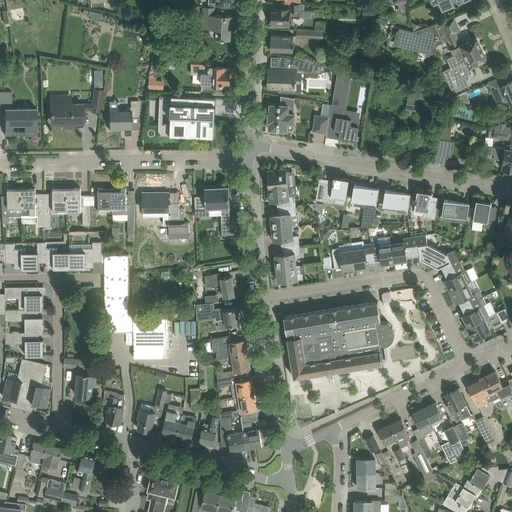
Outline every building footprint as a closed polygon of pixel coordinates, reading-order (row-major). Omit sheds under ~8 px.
[(457,4),(462,1),(463,3),(469,0),(468,0),(430,0),(433,5),(439,3),(443,11),(454,6),(453,3),(454,2),(457,4)] [(398,2),(397,10),(406,11),(406,6),(405,6),(406,2),(398,2)] [(294,17),(300,17),(300,3),(290,3),(290,9),(275,8),(275,11),(272,11),(272,24),(282,25),(282,26),(289,27),(289,24),(293,25),(294,17)] [(215,14),(215,7),(203,6),(203,21),(211,22),(210,28),(222,29),(222,39),(231,39),(232,15),(215,14)] [(102,13),(88,10),(84,9),(83,13),(88,14),(87,16),(90,16),(90,19),(100,22),(102,13)] [(393,44),(405,48),(429,53),(430,48),(448,40),(455,55),(448,58),(447,58),(451,67),(444,70),(443,71),(453,93),(468,86),(471,85),(471,84),(469,79),(470,79),(474,77),(474,76),(474,75),(475,74),(471,66),(478,63),(476,60),(485,56),(477,38),(461,45),(457,35),(456,36),(454,32),(460,30),(454,18),(445,22),(442,23),(441,21),(425,27),(414,31),(413,31),(409,30),(400,28),(399,30),(396,32),(393,44)] [(414,31),(425,27),(411,21),(414,31)] [(297,37),(323,38),(323,31),(297,30),(297,37)] [(271,50),(281,50),(293,51),(293,46),(294,46),(294,44),(293,44),(294,35),(271,34),(271,50)] [(294,92),(295,69),(315,70),(315,68),(322,69),(322,65),(285,56),(281,56),(281,69),(274,69),(274,74),(270,73),(269,87),(280,87),(279,91),(282,91),(282,93),(291,93),(291,91),(294,92)] [(211,84),(213,84),(223,84),(223,83),(229,83),(230,67),(214,67),(214,59),(204,59),(192,58),(191,65),(192,65),(191,74),(203,74),(202,83),(211,83),(211,84)] [(338,70),(329,124),(335,124),(334,134),(339,134),(339,137),(348,138),(356,140),(357,137),(360,119),(359,119),(343,117),(344,111),(344,109),(346,109),(351,80),(349,80),(346,79),(347,72),(338,69),(338,70)] [(505,75),(492,80),(488,82),(495,101),(508,96),(511,103),(511,101),(511,80),(508,82),(505,75)] [(71,100),(51,100),(51,103),(51,104),(51,114),(53,114),(53,122),(63,122),(63,126),(74,126),(74,120),(82,120),(82,126),(83,126),(83,109),(92,109),(92,110),(99,112),(100,112),(102,102),(104,90),(95,88),(93,103),(83,103),(71,104),(71,100)] [(406,109),(409,109),(414,110),(416,111),(418,99),(420,91),(420,90),(410,88),(406,107),(406,109)] [(37,134),(37,119),(37,108),(12,108),(12,91),(0,91),(0,106),(5,106),(5,135),(13,135),(13,120),(24,120),(24,134),(37,134)] [(160,95),(159,112),(170,112),(170,117),(185,117),(184,137),(214,139),(215,119),(215,104),(216,98),(171,96),(160,95)] [(295,97),(282,95),(281,104),(270,104),(270,112),(269,112),(268,121),(269,121),(269,129),(287,130),(287,122),(294,122),(295,97)] [(127,107),(127,110),(117,111),(116,107),(109,108),(108,108),(108,120),(109,120),(110,130),(110,129),(122,129),(122,124),(125,124),(125,126),(131,126),(131,129),(132,129),(131,117),(139,117),(139,107),(139,100),(130,101),(130,107),(127,107)] [(316,114),(313,130),(326,132),(327,132),(330,117),(329,117),(316,114)] [(443,119),(441,138),(450,139),(453,121),(443,119)] [(511,122),(495,121),(494,129),(495,129),(511,130),(511,122)] [(495,129),(494,129),(489,128),(488,136),(508,139),(507,144),(511,144),(511,130),(495,129)] [(451,141),(440,139),(437,154),(449,156),(451,141)] [(511,149),(505,148),(486,145),(485,151),(496,153),(495,158),(503,159),(502,168),(511,169),(511,149)] [(267,174),(269,188),(288,186),(286,168),(270,170),(272,170),(272,173),(267,174)] [(333,183),(326,182),(323,200),(334,202),(334,205),(337,208),(344,209),(346,198),(349,178),(334,176),(333,183)] [(320,181),(320,178),(316,199),(323,200),(326,182),(320,181)] [(354,184),(352,199),(355,199),(354,205),(364,206),(363,216),(361,226),(373,226),(375,218),(377,203),(379,192),(379,191),(380,188),(373,187),(354,184)] [(223,234),(222,222),(231,222),(229,185),(205,186),(206,195),(195,196),(196,216),(196,212),(207,212),(207,208),(221,208),(222,234),(223,234)] [(289,196),(288,186),(269,188),(269,189),(267,189),(268,196),(270,196),(270,201),(277,201),(278,207),(296,205),(295,195),(289,196)] [(67,188),(67,211),(82,210),(83,224),(90,224),(89,204),(84,204),(84,196),(81,196),(81,187),(67,188)] [(128,209),(128,223),(127,233),(134,234),(135,224),(136,213),(135,203),(127,203),(126,187),(122,187),(122,188),(112,188),(112,209),(126,209),(128,209)] [(2,197),(3,223),(9,222),(9,216),(21,215),(21,188),(8,188),(8,196),(2,197)] [(36,188),(21,188),(21,215),(36,215),(36,210),(38,210),(38,225),(44,225),(44,197),(36,197),(36,188)] [(44,197),(44,225),(51,225),(51,214),(58,214),(58,210),(67,210),(67,211),(67,188),(53,188),(53,195),(45,195),(45,193),(44,193),(44,197)] [(95,204),(89,204),(90,224),(97,224),(96,210),(99,210),(99,209),(112,209),(112,188),(98,188),(98,195),(94,195),(95,204)] [(386,189),(383,204),(379,203),(378,209),(385,210),(385,204),(397,206),(396,211),(408,213),(411,196),(411,193),(404,192),(386,189)] [(424,217),(435,219),(439,197),(438,197),(438,200),(431,199),(432,192),(418,189),(414,210),(424,211),(424,217)] [(161,191),(143,191),(143,201),(144,209),(154,209),(166,209),(166,217),(163,217),(163,224),(169,224),(169,233),(189,232),(188,223),(185,223),(185,218),(185,208),(180,208),(180,203),(168,203),(168,191),(161,191)] [(455,221),(467,223),(469,206),(470,203),(463,202),(445,199),(442,213),(456,216),(455,221)] [(477,199),(473,219),(483,221),(483,226),(494,228),(498,206),(497,206),(497,210),(490,208),(491,201),(477,199)] [(317,210),(317,212),(323,213),(324,203),(316,202),(316,203),(317,210)] [(272,226),(272,228),(292,225),(291,216),(297,215),(296,205),(278,207),(278,214),(271,214),(272,220),(270,221),(271,227),(272,226)] [(281,240),(282,246),(300,245),(299,235),(293,235),(292,225),(272,228),(272,229),(271,229),(272,235),(273,235),(274,241),(281,240)] [(327,237),(330,234),(329,229),(321,230),(321,238),(327,237)] [(423,259),(430,262),(437,248),(427,243),(426,234),(417,236),(411,237),(413,255),(420,254),(420,256),(423,258),(423,259)] [(407,256),(413,255),(411,237),(404,238),(404,241),(392,243),(395,262),(403,260),(403,259),(406,259),(406,260),(408,260),(407,256)] [(46,268),(70,267),(70,251),(57,252),(57,248),(46,248),(46,241),(37,241),(38,252),(39,262),(46,262),(46,268)] [(93,241),(93,243),(93,247),(82,248),(82,251),(70,251),(70,267),(94,267),(94,261),(102,261),(102,241),(93,241)] [(6,243),(6,248),(6,261),(6,262),(14,262),(14,268),(39,268),(38,262),(38,252),(26,252),(26,248),(15,249),(15,242),(6,242),(6,243)] [(379,242),(371,243),(375,261),(381,260),(382,264),(383,263),(383,262),(386,262),(386,263),(395,262),(392,243),(379,245),(379,242)] [(352,249),(355,268),(364,266),(364,265),(366,265),(367,266),(368,266),(368,262),(375,261),(371,243),(364,244),(365,247),(352,249)] [(300,246),(300,245),(282,246),(282,253),(275,254),(276,260),(274,260),(275,266),(276,266),(276,267),(296,265),(295,255),(301,254),(300,251),(300,246)] [(492,255),(494,247),(485,251),(485,254),(492,255)] [(355,268),(352,249),(340,251),(340,248),(332,249),(335,267),(342,266),(342,270),(344,269),(344,268),(347,268),(347,269),(355,268)] [(442,265),(445,271),(461,263),(455,249),(447,253),(437,248),(430,262),(436,266),(437,265),(440,266),(442,265)] [(105,254),(105,330),(134,330),(134,331),(134,337),(134,357),(169,357),(169,356),(169,322),(169,313),(169,312),(135,312),(133,312),(130,312),(130,254),(105,254)] [(325,269),(332,268),(330,256),(323,257),(325,269)] [(446,283),(450,291),(472,280),(466,268),(464,269),(461,263),(445,271),(448,277),(444,279),(445,281),(446,280),(447,283),(446,283)] [(281,281),(297,279),(303,279),(303,273),(306,273),(305,264),(296,265),(276,267),(278,279),(281,279),(281,281)] [(473,278),(478,276),(473,265),(468,268),(473,278)] [(224,297),(225,297),(235,295),(232,275),(222,277),(221,272),(205,275),(207,286),(222,284),(224,297)] [(472,280),(450,291),(454,298),(455,298),(456,300),(455,301),(456,302),(459,301),(462,307),(483,297),(480,290),(473,293),(468,282),(472,280)] [(5,297),(19,297),(25,297),(26,309),(39,309),(43,309),(43,293),(39,293),(39,286),(5,286),(5,292),(5,297)] [(206,297),(205,289),(197,289),(198,301),(206,300),(206,302),(210,302),(209,297),(206,297)] [(389,291),(385,292),(383,293),(382,295),(383,301),(391,299),(389,291)] [(467,326),(485,318),(489,316),(490,315),(484,304),(486,303),(483,297),(462,307),(465,313),(462,314),(463,316),(464,316),(465,318),(464,318),(468,326),(467,326)] [(290,336),(288,337),(294,377),(367,365),(383,362),(382,359),(388,358),(385,344),(386,344),(387,343),(391,341),(394,337),(395,333),(394,328),(392,324),(388,322),(383,321),(381,321),(378,300),(284,316),(287,332),(290,332),(290,336)] [(206,302),(196,303),(197,313),(210,311),(209,310),(212,309),(211,303),(214,302),(208,302),(206,302)] [(210,311),(197,313),(197,320),(198,320),(198,319),(216,316),(216,320),(218,320),(225,319),(227,328),(227,325),(231,324),(232,325),(240,324),(237,307),(224,309),(224,307),(215,309),(212,309),(209,310),(210,311)] [(497,312),(502,323),(511,318),(505,308),(497,312)] [(26,309),(6,309),(6,313),(6,320),(26,320),(26,331),(26,332),(39,332),(43,332),(43,316),(39,316),(39,309),(26,309)] [(491,331),(488,325),(485,318),(467,326),(473,337),(474,338),(476,337),(477,338),(480,344),(486,341),(483,335),(491,331)] [(39,339),(39,332),(26,332),(26,331),(6,332),(6,343),(26,343),(26,355),(44,355),(43,339),(39,339)] [(234,335),(225,336),(226,342),(223,342),(220,346),(221,349),(217,350),(218,358),(247,353),(245,339),(236,340),(234,335)] [(69,353),(69,357),(65,357),(64,366),(80,367),(79,372),(78,372),(76,394),(91,395),(93,383),(96,383),(97,373),(87,372),(88,368),(89,359),(73,357),(74,353),(69,353)] [(246,369),(247,375),(250,374),(249,368),(250,368),(247,353),(218,358),(218,365),(226,364),(226,360),(233,359),(235,369),(217,372),(218,379),(241,375),(241,370),(246,369)] [(18,379),(8,376),(3,396),(18,400),(19,396),(26,398),(35,360),(23,357),(18,379)] [(32,403),(37,404),(47,406),(51,387),(42,384),(47,363),(35,360),(26,398),(33,399),(33,401),(32,403)] [(496,370),(480,378),(484,385),(486,384),(493,400),(500,397),(501,399),(510,395),(511,398),(511,386),(508,379),(501,382),(496,370)] [(247,375),(241,375),(218,379),(218,387),(231,384),(233,397),(254,393),(251,379),(250,374),(247,375)] [(479,407),(489,402),(493,400),(486,384),(484,385),(480,378),(468,384),(471,391),(469,392),(472,399),(475,398),(479,407)] [(151,431),(154,418),(161,418),(165,402),(167,392),(167,390),(159,388),(155,405),(142,402),(138,418),(140,418),(138,428),(151,431)] [(448,404),(456,421),(457,422),(471,415),(466,404),(458,388),(446,394),(450,403),(448,404)] [(105,389),(105,393),(104,403),(108,404),(106,412),(109,413),(107,421),(120,424),(124,407),(123,407),(125,399),(125,394),(105,389)] [(191,390),(192,411),(202,411),(200,390),(191,390)] [(234,402),(236,403),(238,415),(241,415),(257,412),(256,408),(254,393),(233,397),(234,402)] [(424,407),(433,425),(444,420),(442,416),(443,416),(440,410),(436,401),(424,407)] [(416,421),(419,427),(414,429),(418,439),(423,450),(429,447),(424,437),(427,436),(426,433),(434,429),(433,425),(424,407),(412,412),(416,421)] [(182,414),(177,413),(178,412),(168,410),(165,424),(163,434),(170,436),(171,434),(178,435),(181,420),(182,414)] [(213,445),(215,436),(219,416),(220,416),(220,412),(220,411),(214,410),(212,415),(211,423),(204,422),(201,432),(199,442),(201,443),(202,444),(205,445),(206,444),(213,445)] [(220,418),(225,417),(231,417),(234,416),(233,410),(220,412),(220,416),(220,418)] [(252,429),(251,420),(258,419),(257,412),(241,415),(242,416),(242,421),(244,430),(247,447),(262,445),(261,436),(260,428),(252,429)] [(181,420),(178,435),(192,439),(194,429),(197,417),(190,415),(188,422),(181,420)] [(490,432),(483,416),(475,420),(483,435),(490,432)] [(244,430),(233,432),(231,417),(220,418),(221,436),(228,436),(231,450),(247,447),(244,430)] [(401,418),(390,423),(397,438),(401,447),(408,444),(407,441),(411,439),(409,435),(410,435),(401,418)] [(454,426),(461,441),(467,439),(470,437),(463,421),(454,426)] [(397,438),(390,423),(378,429),(382,438),(385,443),(397,438)] [(461,441),(454,426),(453,424),(444,428),(450,440),(441,444),(450,462),(467,454),(463,446),(461,441)] [(14,467),(15,467),(19,452),(14,451),(17,438),(12,436),(13,434),(2,431),(1,436),(1,437),(3,438),(0,449),(12,452),(10,462),(15,463),(14,467)] [(374,434),(366,437),(372,451),(380,447),(374,434)] [(425,475),(434,471),(423,450),(418,439),(411,442),(416,451),(413,452),(425,475)] [(30,461),(43,464),(48,444),(35,441),(30,461)] [(43,464),(53,466),(58,467),(63,447),(48,444),(43,464)] [(398,460),(399,460),(405,457),(400,447),(393,451),(398,460)] [(26,454),(19,452),(15,467),(23,468),(24,465),(26,454)] [(381,452),(376,454),(385,473),(391,471),(381,452)] [(83,474),(80,487),(80,488),(88,490),(92,472),(96,457),(89,455),(89,454),(86,453),(85,454),(82,454),(80,463),(78,473),(83,474)] [(358,458),(358,472),(376,472),(375,458),(358,458)] [(484,470),(482,469),(478,466),(470,480),(468,479),(463,486),(476,494),(478,495),(484,485),(490,474),(503,481),(507,468),(499,468),(498,465),(486,466),(484,470)] [(511,482),(511,469),(507,468),(503,481),(511,484),(511,482)] [(163,511),(167,494),(175,496),(179,476),(153,470),(149,490),(151,490),(149,498),(153,499),(149,511),(163,511)] [(376,472),(358,472),(358,487),(376,487),(376,472)] [(39,479),(35,495),(45,498),(48,486),(47,486),(48,481),(39,479)] [(442,503),(459,511),(465,511),(476,494),(463,486),(455,481),(455,482),(452,487),(460,492),(456,499),(447,494),(442,503)] [(64,491),(48,486),(45,498),(61,502),(64,491)] [(216,511),(221,494),(206,490),(204,495),(196,493),(191,511),(192,511),(216,511)] [(64,491),(61,502),(76,505),(78,495),(64,491)] [(235,511),(237,509),(233,508),(234,505),(236,497),(221,494),(216,511),(235,511)] [(402,495),(401,494),(385,494),(385,501),(399,501),(399,507),(407,507),(406,503),(403,495),(402,495)] [(247,511),(269,511),(271,506),(255,502),(256,496),(250,495),(248,500),(246,511),(247,511)] [(240,510),(246,511),(248,500),(242,499),(241,506),(240,510)] [(354,511),(380,511),(381,499),(372,499),(372,501),(355,500),(354,511)] [(21,511),(22,510),(25,510),(26,503),(17,501),(5,500),(5,505),(0,504),(0,511),(21,511)]
